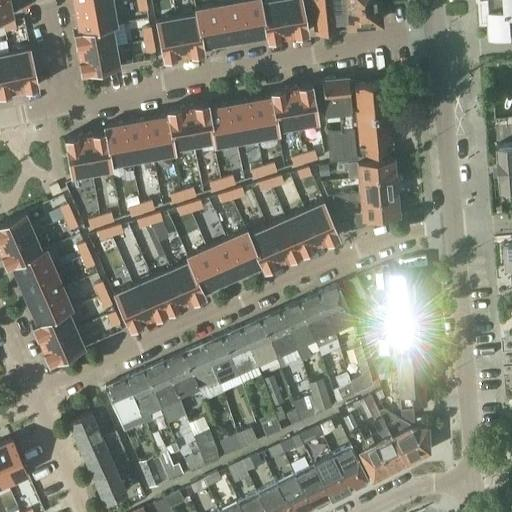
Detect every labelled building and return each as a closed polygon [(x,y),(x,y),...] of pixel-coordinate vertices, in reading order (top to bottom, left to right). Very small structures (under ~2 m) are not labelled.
[(9,0),(0,0),(0,17),(13,14),(9,0)] [(112,0),(72,0),(74,9),(113,2),(112,0)] [(145,0),(137,0),(139,9),(147,8),(145,0)] [(237,0),(231,0),(216,3),(223,41),(245,37),(237,0)] [(259,0),(237,0),(245,37),(265,34),(266,39),(267,38),(259,0)] [(259,0),(267,38),(287,35),(280,0),(259,0)] [(302,0),(280,0),(287,35),(308,31),(302,0)] [(310,0),(312,14),(313,14),(315,30),(321,30),(321,29),(331,28),(331,29),(338,28),(338,27),(349,26),(349,25),(362,24),(362,23),(376,22),(379,17),(377,0),(310,0)] [(511,0),(487,0),(480,1),(481,11),(490,11),(490,9),(510,7),(510,11),(511,11),(511,0)] [(78,29),(73,30),(73,31),(117,23),(113,2),(74,9),(78,29)] [(216,3),(195,7),(203,50),(204,50),(203,45),(223,41),(216,3)] [(195,12),(176,15),(183,54),(203,50),(195,7),(194,7),(195,12)] [(490,11),(481,11),(481,22),(491,22),(492,33),(511,31),(511,11),(510,11),(510,7),(490,9),(490,11)] [(176,15),(155,19),(162,57),(183,54),(176,15)] [(14,19),(3,21),(4,29),(16,27),(14,19)] [(117,23),(73,31),(77,51),(115,44),(112,25),(117,24),(117,23)] [(150,25),(142,27),(144,39),(152,37),(150,25)] [(152,37),(144,39),(146,51),(154,49),(152,37)] [(115,44),(77,51),(81,72),(119,65),(115,44)] [(30,46),(9,51),(17,89),(38,84),(30,46)] [(9,51),(0,52),(0,92),(17,89),(9,51)] [(340,109),(341,127),(352,126),(347,76),(337,77),(335,75),(326,76),(325,78),(322,79),(325,110),(340,109)] [(341,127),(328,128),(331,156),(392,150),(385,78),(354,82),(354,75),(347,76),(352,126),(341,127)] [(312,82),(290,86),(297,124),(319,120),(312,82)] [(290,86),(270,89),(278,133),(279,132),(278,128),(297,124),(290,86)] [(270,94),(250,98),(257,136),(278,133),(270,89),(269,89),(270,94)] [(250,98),(229,102),(236,140),(257,136),(250,98)] [(207,101),(187,104),(194,143),(213,140),(213,144),(214,144),(207,101)] [(208,101),(207,101),(214,144),(236,140),(229,102),(209,105),(208,101)] [(187,104),(167,108),(174,151),(175,151),(174,146),(194,143),(187,104)] [(166,113),(146,117),(153,155),(174,151),(167,108),(165,108),(166,113)] [(146,117),(125,121),(132,159),(153,155),(146,117)] [(125,121),(104,124),(111,168),(112,167),(112,163),(132,159),(125,121)] [(103,129),(84,133),(91,171),(111,168),(104,124),(103,125),(103,129)] [(84,133),(63,137),(70,175),(91,171),(84,133)] [(501,188),(511,186),(511,142),(500,143),(498,143),(501,188)] [(314,149),(303,152),(305,160),(317,157),(314,149)] [(303,152),(291,156),(293,164),(305,160),(303,152)] [(348,177),(358,176),(394,173),(393,156),(346,161),(348,177)] [(274,161),(262,165),(265,172),(276,169),(274,161)] [(328,163),(318,164),(319,175),(329,174),(328,163)] [(262,165),(251,168),(253,176),(265,172),(262,165)] [(309,165),(297,169),(300,177),(311,173),(309,165)] [(394,173),(358,176),(359,190),(334,192),(335,202),(360,200),(396,196),(394,173)] [(232,174),(221,177),(223,185),(235,182),(232,174)] [(281,174),(270,177),(272,185),(283,182),(281,174)] [(221,177),(209,181),(211,189),(223,185),(221,177)] [(270,177),(258,181),(260,189),(272,185),(270,177)] [(193,186),(181,189),(184,197),(195,194),(193,186)] [(242,186),(230,189),(232,197),(244,194),(242,186)] [(181,189),(170,193),(172,201),(184,197),(181,189)] [(230,189),(219,193),(221,201),(232,197),(230,189)] [(361,211),(353,212),(355,228),(366,224),(365,217),(398,213),(396,196),(360,200),(361,211)] [(151,198),(140,202),(142,210),(154,206),(151,198)] [(200,199),(189,202),(191,210),(203,206),(200,199)] [(323,199),(304,207),(319,243),(339,235),(323,199)] [(67,202),(60,205),(64,216),(72,213),(67,202)] [(140,202),(128,205),(130,213),(142,210),(140,202)] [(189,202),(177,205),(179,213),(191,210),(189,202)] [(60,207),(48,212),(52,221),(64,216),(60,207)] [(304,207),(285,216),(301,251),(319,243),(304,207)] [(25,210),(0,221),(0,244),(33,230),(25,210)] [(111,211),(99,214),(102,222),(113,219),(111,211)] [(160,211),(148,214),(150,222),(162,219),(160,211)] [(72,213),(64,216),(69,227),(77,224),(72,213)] [(99,214),(88,218),(90,226),(102,222),(99,214)] [(148,214),(136,218),(139,226),(150,222),(148,214)] [(285,216),(266,224),(282,260),(301,251),(285,216)] [(120,223),(109,226),(111,234),(123,231),(120,223)] [(247,227),(246,228),(263,268),(282,260),(266,224),(249,232),(247,227)] [(109,226),(97,230),(100,238),(111,234),(109,226)] [(246,228),(226,236),(242,272),(261,264),(262,268),(263,268),(246,228)] [(33,230),(0,244),(0,251),(6,264),(46,247),(46,246),(41,248),(33,230)] [(153,230),(147,233),(157,256),(164,253),(153,230)] [(226,236),(206,245),(222,281),(242,272),(226,236)] [(84,240),(76,244),(81,255),(89,251),(84,240)] [(206,245),(186,254),(204,294),(205,293),(203,289),(222,281),(206,245)] [(46,247),(6,264),(6,265),(11,263),(19,282),(55,266),(46,247)] [(89,251),(81,255),(86,266),(94,263),(89,251)] [(187,258),(170,266),(185,302),(204,294),(186,254),(185,254),(187,258)] [(55,266),(19,282),(28,302),(63,286),(55,266)] [(170,266),(151,274),(167,310),(185,302),(170,266)] [(414,267),(382,270),(384,288),(390,288),(391,303),(417,300),(416,282),(417,281),(416,273),(415,273),(414,267)] [(151,274),(132,283),(148,318),(167,310),(151,274)] [(356,275),(343,280),(351,300),(352,300),(364,295),(356,275)] [(101,280),(94,283),(99,294),(106,291),(101,280)] [(338,282),(317,291),(333,327),(354,318),(338,282)] [(132,283),(113,291),(128,327),(148,318),(132,283)] [(63,286),(28,302),(36,321),(31,323),(32,324),(72,306),(63,286)] [(106,291),(99,294),(104,305),(111,302),(106,291)] [(317,291),(298,300),(314,336),(318,345),(321,354),(340,346),(337,337),(333,327),(317,291)] [(298,300),(279,308),(295,344),(302,358),(311,354),(305,340),(314,336),(298,300)] [(393,321),(394,336),(420,334),(417,300),(391,303),(385,303),(386,321),(391,321),(393,321)] [(72,306),(32,324),(40,342),(76,327),(68,309),(72,307),(72,306)] [(279,308),(259,317),(275,353),(295,344),(279,308)] [(114,310),(107,313),(112,324),(119,321),(114,310)] [(259,317),(240,325),(256,361),(275,353),(259,317)] [(240,325),(221,333),(237,369),(256,361),(240,325)] [(76,327),(40,342),(49,362),(84,346),(76,327)] [(377,329),(364,330),(366,339),(378,338),(377,329)] [(221,333),(202,342),(218,378),(237,369),(221,333)] [(395,354),(396,369),(422,367),(420,334),(394,336),(388,336),(389,355),(395,354)] [(202,342),(183,350),(199,386),(218,378),(202,342)] [(183,350),(163,359),(179,395),(190,390),(192,393),(201,389),(199,386),(183,350)] [(163,359),(144,367),(160,403),(167,420),(185,412),(179,395),(163,359)] [(361,375),(350,380),(354,391),(374,382),(367,359),(357,362),(361,375)] [(373,362),(376,371),(388,370),(387,361),(373,362)] [(144,367),(125,375),(145,419),(152,416),(149,408),(160,403),(144,367)] [(396,369),(390,369),(392,388),(398,387),(399,403),(401,403),(402,417),(415,424),(423,423),(423,417),(414,417),(413,402),(425,401),(422,367),(396,369)] [(348,372),(335,377),(339,385),(337,386),(341,396),(354,391),(350,380),(348,372)] [(271,374),(263,377),(274,404),(281,401),(271,374)] [(145,419),(125,375),(106,384),(125,428),(145,419)] [(322,377),(308,382),(311,393),(316,408),(330,404),(322,377)] [(381,388),(375,391),(378,397),(384,394),(381,388)] [(311,393),(292,400),(295,407),(299,418),(308,415),(317,410),(316,408),(311,393)] [(371,393),(364,397),(379,430),(372,434),(389,469),(405,461),(382,414),(382,415),(379,410),(371,393)] [(280,405),(274,407),(279,418),(284,416),(280,405)] [(299,418),(295,407),(287,410),(292,422),(299,418)] [(384,407),(379,410),(382,415),(382,414),(405,461),(428,449),(427,423),(423,423),(415,424),(402,417),(384,407)] [(69,420),(84,454),(120,438),(116,428),(102,435),(91,410),(69,420)] [(259,417),(266,434),(281,427),(274,411),(259,417)] [(350,413),(343,417),(349,429),(356,425),(350,413)] [(319,424),(324,433),(335,427),(330,418),(319,424)] [(317,423),(298,432),(302,440),(310,436),(321,431),(317,423)] [(251,425),(236,431),(242,444),(257,438),(251,425)] [(209,426),(193,432),(201,451),(205,461),(218,455),(216,446),(216,444),(215,442),(209,426)] [(358,426),(350,431),(373,477),(389,469),(372,434),(364,438),(358,426)] [(236,431),(219,438),(225,452),(242,444),(236,431)] [(303,443),(302,440),(298,432),(280,441),(285,452),(303,443)] [(12,436),(0,441),(0,465),(7,481),(28,472),(12,436)] [(120,438),(84,454),(104,499),(126,489),(114,462),(118,460),(114,452),(125,448),(120,438)] [(279,442),(268,447),(272,455),(283,450),(279,442)] [(351,443),(331,453),(349,488),(369,479),(351,443)] [(172,463),(167,449),(158,453),(159,455),(168,477),(183,471),(178,461),(172,463)] [(201,451),(185,458),(190,468),(205,461),(201,451)] [(257,452),(242,459),(247,469),(262,462),(257,452)] [(331,453),(312,462),(330,498),(349,488),(331,453)] [(151,456),(140,461),(150,485),(168,477),(159,455),(152,458),(151,456)] [(247,469),(242,459),(228,465),(235,480),(249,474),(247,469)] [(312,462),(294,471),(312,507),(330,498),(312,462)] [(219,469),(204,476),(208,484),(223,476),(219,469)] [(294,471),(275,481),(290,511),(301,511),(312,507),(294,471)] [(208,484),(204,476),(191,482),(195,490),(208,484)] [(290,511),(275,481),(256,490),(266,511),(290,511)] [(179,489),(166,495),(170,504),(184,497),(179,489)] [(266,511),(256,490),(237,499),(243,511),(266,511)] [(166,495),(153,501),(158,511),(162,511),(172,508),(170,504),(166,495)] [(243,511),(237,499),(219,509),(220,511),(243,511)]
